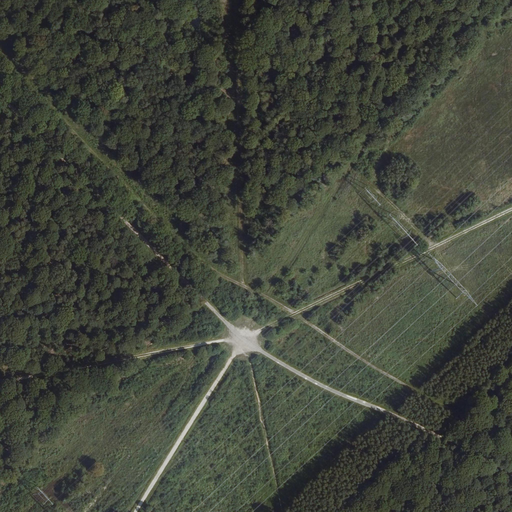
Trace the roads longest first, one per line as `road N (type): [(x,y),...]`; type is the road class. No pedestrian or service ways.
road 1 (track): [(0,53),(227,279),(511,438)]
road 2 (track): [(243,340),(0,94)]
road 3 (track): [(511,471),(311,380),(243,340)]
road 4 (track): [(511,215),(243,340)]
road 5 (track): [(0,382),(243,340)]
road 6 (track): [(243,340),(135,511)]
road 7 (track): [(243,340),(280,511)]
